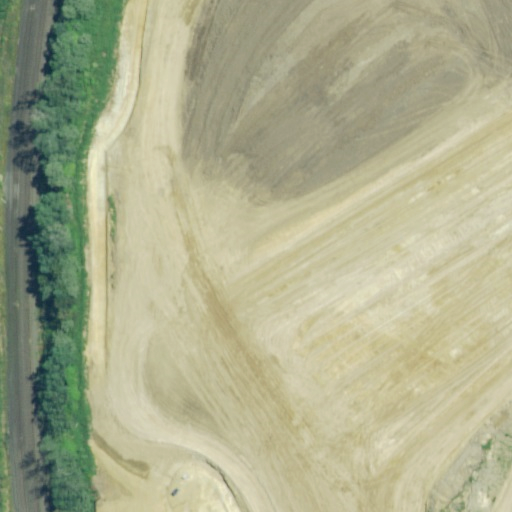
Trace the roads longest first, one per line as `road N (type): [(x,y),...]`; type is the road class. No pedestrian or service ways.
road 1 (unknown): [(511,28),(194,249),(184,275),(184,303),(267,452),(295,469),(334,467),(511,353)]
road 2 (unknown): [(511,272),(330,0)]
